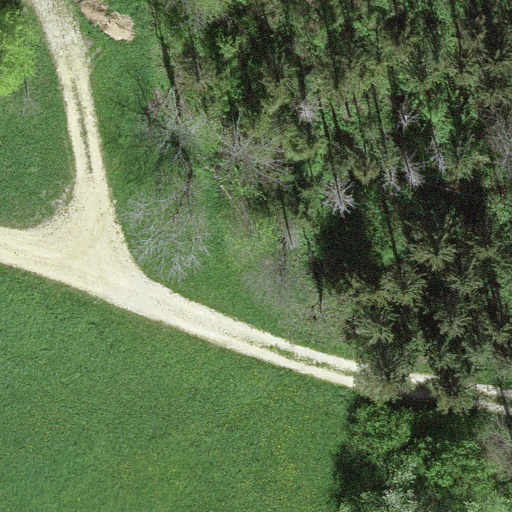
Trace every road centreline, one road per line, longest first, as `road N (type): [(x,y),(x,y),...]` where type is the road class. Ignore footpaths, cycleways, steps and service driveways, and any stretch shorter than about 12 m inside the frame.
road 1 (track): [(511,395),(311,347),(0,246)]
road 2 (track): [(105,283),(85,66),(54,0)]
